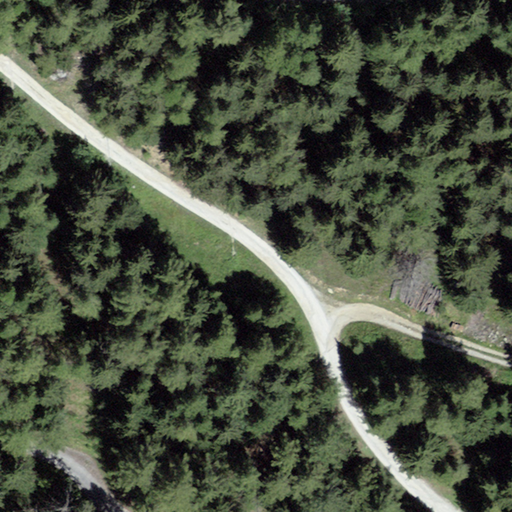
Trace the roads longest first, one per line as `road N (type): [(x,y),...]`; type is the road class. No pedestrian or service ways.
road 1 (unclassified): [(451,511),(350,402),(314,308),(278,262),(93,136),(0,61)]
road 2 (track): [(511,362),(386,321),(314,308)]
road 3 (unclassified): [(0,439),(83,470),(112,511)]
